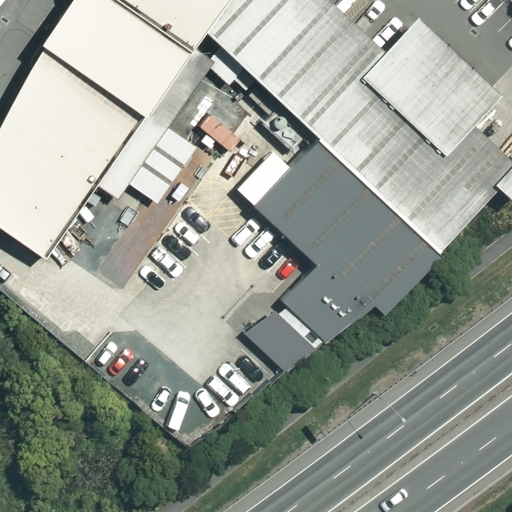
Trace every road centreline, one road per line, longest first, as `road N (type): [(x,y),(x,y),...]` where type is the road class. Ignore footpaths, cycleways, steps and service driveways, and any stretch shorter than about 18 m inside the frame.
road 1 (trunk): [(268,511),(511,339)]
road 2 (trunk): [(511,417),(385,511)]
